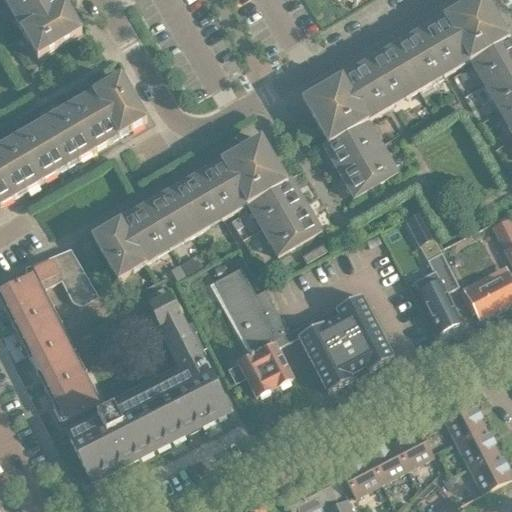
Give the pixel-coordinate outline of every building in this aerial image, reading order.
[(0,0),(0,208),(146,123),(120,79),(110,85),(115,92),(110,95),(106,87),(81,102),(85,110),(58,125),(54,118),(29,132),(33,140),(6,156),(1,148),(0,149),(0,0),(1,0),(7,9),(14,4),(21,16),(14,21),(28,46),(36,41),(39,46),(31,50),(37,60),(81,34),(60,0),(0,0)] [(485,0),(475,0),(457,11),(302,102),(326,144),(321,147),(353,200),(397,174),(367,123),(469,63),(511,136),(511,35),(507,38),(485,0)] [(260,140),(234,155),(91,239),(117,283),(247,207),(277,259),(321,233),(289,179),(285,182),(260,140)] [(504,250),(511,245),(511,221),(510,219),(492,228),(504,250)] [(303,266),(326,253),(322,246),(299,259),(303,266)] [(511,274),(511,249),(502,254),(511,274)] [(70,422),(74,430),(96,419),(92,411),(96,409),(38,295),(59,284),(74,310),(75,310),(75,311),(76,311),(77,311),(78,311),(98,299),(70,252),(34,273),(36,276),(31,279),(30,279),(0,293),(0,304),(61,426),(70,422)] [(445,296),(458,289),(441,255),(426,263),(432,275),(413,284),(439,336),(461,325),(445,296)] [(276,351),(291,343),(287,336),(287,335),(265,292),(255,297),(241,270),(214,284),(250,354),(247,355),(249,359),(237,366),(238,367),(228,373),(235,385),(245,380),(250,390),(249,390),(251,395),(252,394),(255,400),(259,398),(260,400),(269,396),(268,393),(292,381),(276,351)] [(475,314),(479,321),(511,303),(511,283),(507,274),(486,285),(483,280),(459,292),(472,316),(475,314)] [(148,309),(182,375),(203,364),(169,298),(166,300),(161,291),(146,299),(150,307),(148,309)] [(393,361),(360,297),(334,311),(335,312),(287,336),(291,343),(298,339),(327,395),(352,382),(350,377),(365,369),(367,374),(393,361)] [(65,434),(66,435),(91,484),(188,434),(188,432),(195,429),(195,431),(228,414),(203,364),(182,375),(96,419),(74,430),(65,434)] [(454,444),(484,429),(479,419),(480,419),(478,413),(477,412),(476,413),(471,403),(441,419),(454,444)] [(484,429),(454,444),(468,470),(497,454),(492,445),(494,444),(490,438),(489,438),(484,429)] [(391,444),(407,474),(433,460),(417,430),(407,436),(406,435),(399,438),(400,439),(391,444)] [(374,453),(366,457),(381,487),(407,474),(391,444),(381,449),(380,448),(374,451),(374,453)] [(507,470),(506,468),(503,463),(502,464),(497,454),(468,470),(482,497),(511,481),(506,470),(507,470)] [(381,487),(366,457),(356,462),(355,461),(348,465),(349,466),(340,471),(355,500),(381,487)] [(304,486),(305,488),(284,500),(290,511),(312,511),(320,508),(321,511),(351,511),(346,501),(335,507),(332,502),(335,501),(324,479),(313,484),(312,482),(304,486)] [(459,511),(451,502),(439,511),(459,511)]
